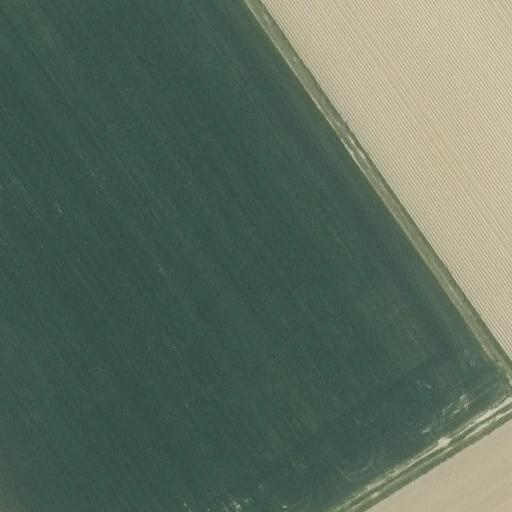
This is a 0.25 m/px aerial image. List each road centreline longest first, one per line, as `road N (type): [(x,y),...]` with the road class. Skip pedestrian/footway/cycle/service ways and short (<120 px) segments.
road 1 (track): [(511,387),(246,0)]
road 2 (track): [(511,406),(345,511)]
